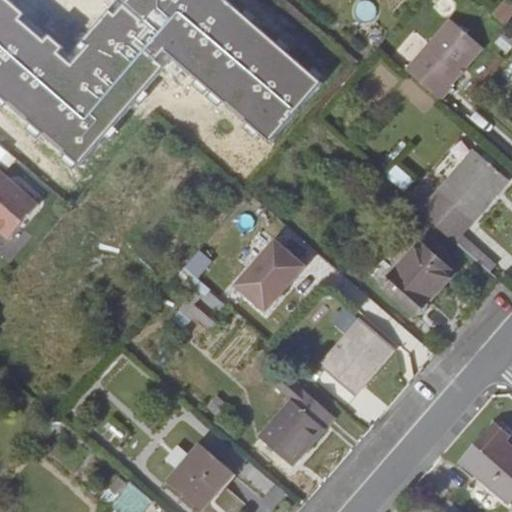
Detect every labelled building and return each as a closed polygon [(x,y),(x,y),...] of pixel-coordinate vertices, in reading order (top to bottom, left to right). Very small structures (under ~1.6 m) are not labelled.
[(272,144),(324,84),(227,0),(127,0),(116,14),(111,10),(83,42),(88,46),(73,64),(62,54),(66,49),(51,35),(46,41),(22,20),(27,15),(9,0),(0,0),(0,97),(80,167),(166,68),(159,61),(166,53),(272,144)] [(365,0),(360,0),(352,13),(370,24),(379,9),(365,0)] [(503,24),(511,14),(511,5),(506,0),(504,0),(492,14),(503,24)] [(450,87),(488,44),(456,15),(407,71),(441,101),(452,88),(450,87)] [(454,241),(508,179),(476,151),(421,213),(454,241)] [(414,182),(396,165),(387,176),(405,192),(414,182)] [(0,231),(9,239),(39,205),(0,172),(0,231)] [(383,287),(420,244),(403,229),(380,256),(374,252),(360,268),(383,287)] [(275,241),(235,286),(266,312),(305,267),(275,241)] [(420,244),(383,287),(416,316),(453,273),(420,244)] [(177,277),(195,292),(197,290),(205,297),(208,292),(210,290),(184,268),(177,277)] [(353,303),(362,292),(340,272),(330,283),(353,303)] [(219,316),(227,308),(208,292),(205,297),(197,290),(195,292),(180,310),(193,320),(196,316),(213,330),(223,319),(219,316)] [(395,348),(363,320),(322,366),(354,394),(395,348)] [(336,417),(288,375),(278,387),(293,400),(260,437),(293,466),(336,417)] [(511,448),(504,442),(509,436),(495,423),(461,462),(509,503),(510,501),(511,499),(511,448)] [(201,510),(233,472),(200,443),(189,457),(179,469),(168,482),(201,510)] [(179,469),(189,457),(178,448),(168,459),(179,469)] [(119,511),(144,511),(154,502),(130,481),(111,504),(119,511)]
